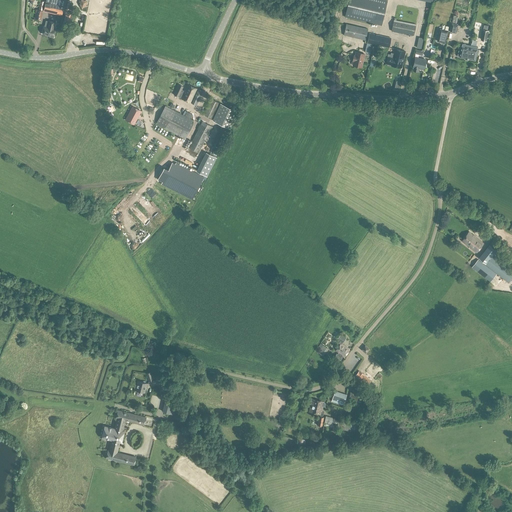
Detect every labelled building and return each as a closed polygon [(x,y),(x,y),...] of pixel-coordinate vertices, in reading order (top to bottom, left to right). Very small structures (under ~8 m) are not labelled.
[(46,0),(44,10),(50,12),(62,14),(65,0),(46,0)] [(348,0),(345,17),(382,25),(388,0),(387,0),(348,0)] [(66,16),(64,22),(69,24),(73,14),(72,13),(71,12),(70,13),(66,11),(65,16),(66,16)] [(391,31),(414,36),(416,24),(394,20),(391,31)] [(45,26),(43,34),(50,36),(53,37),(55,29),(54,28),(55,23),(49,21),(47,27),(45,26)] [(458,24),(451,23),(449,31),(456,33),(458,24)] [(366,40),(367,33),(368,29),(346,24),(344,35),(366,40)] [(437,41),(445,43),(448,30),(440,29),(437,41)] [(367,43),(389,48),(391,38),(369,33),(367,43)] [(468,59),(471,45),(463,43),(461,51),(459,50),(458,55),(460,56),(460,57),(468,59)] [(471,45),(468,59),(475,60),(476,55),(478,55),(479,50),(478,49),(478,47),(471,45)] [(391,65),(401,68),(405,51),(395,49),(392,58),(388,57),(386,64),(391,65)] [(354,58),(353,61),(355,62),(354,66),(362,68),(365,54),(356,52),(355,58),(354,58)] [(424,69),(426,60),(415,58),(413,66),(414,66),(413,70),(418,72),(419,68),(424,69)] [(196,89),(196,88),(188,84),(181,98),(197,105),(203,92),(196,89)] [(174,95),(180,97),(184,91),(182,90),(183,86),(179,85),(174,95)] [(213,119),(221,103),(211,99),(204,115),(213,119)] [(238,111),(221,104),(213,120),(230,128),(238,111)] [(193,120),(185,116),(165,106),(156,124),(185,140),(194,124),(192,123),(193,120)] [(142,111),(135,107),(127,121),(134,125),(142,111)] [(192,142),(191,144),(189,147),(199,153),(213,126),(202,121),(192,141),(192,142)] [(206,174),(214,157),(207,154),(199,171),(206,174)] [(168,170),(164,167),(158,179),(162,182),(162,183),(193,199),(197,190),(200,191),(202,187),(200,186),(204,177),(187,168),(176,163),(175,164),(172,162),(168,170)] [(484,244),(469,232),(463,241),(477,252),(484,244)] [(497,250),(490,245),(480,258),(487,263),(494,255),(494,254),(497,250)] [(494,255),(487,263),(486,265),(497,274),(509,283),(511,278),(511,268),(498,258),(494,255)] [(478,259),(472,267),(491,282),(497,274),(486,265),(478,259)] [(340,345),(336,351),(338,352),(334,358),(340,362),(344,356),(345,357),(350,349),(342,343),(342,342),(343,342),(346,338),(340,334),(337,338),(340,341),(338,344),(340,345)] [(359,371),(355,376),(367,386),(371,381),(359,371)] [(134,378),(131,391),(130,396),(139,398),(141,388),(143,389),(145,384),(141,383),(142,380),(134,378)] [(344,405),(347,394),(335,391),(332,401),(344,405)] [(161,397),(151,395),(148,407),(159,410),(161,397)] [(325,403),(324,403),(324,402),(312,399),(311,406),(318,407),(318,408),(323,409),(323,406),(325,407),(326,404),(325,403)] [(171,402),(163,402),(162,412),(171,413),(171,402)] [(318,407),(311,406),(309,412),(320,414),(324,415),(324,412),(322,411),(323,409),(318,408),(318,407)] [(115,460),(134,464),(136,457),(117,453),(120,442),(121,442),(124,431),(122,430),(125,420),(126,420),(127,417),(132,419),(131,421),(131,422),(131,421),(144,424),(146,417),(133,414),(118,410),(116,418),(118,418),(115,428),(108,427),(105,438),(112,440),(109,451),(108,450),(106,458),(115,460)] [(363,424),(326,416),(324,425),(333,427),(332,431),(337,432),(338,429),(361,434),(363,424)] [(143,451),(141,463),(148,464),(151,447),(145,446),(144,451),(143,451)]
